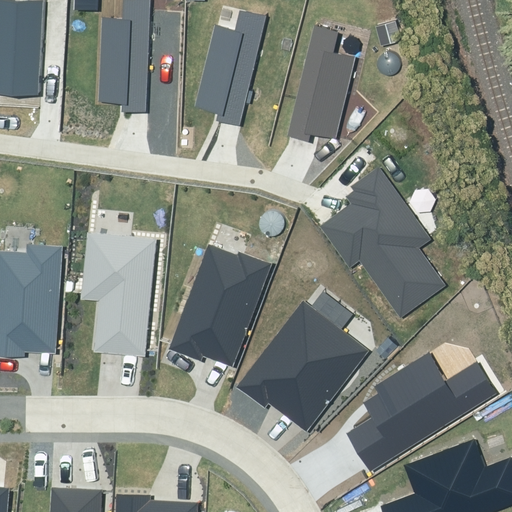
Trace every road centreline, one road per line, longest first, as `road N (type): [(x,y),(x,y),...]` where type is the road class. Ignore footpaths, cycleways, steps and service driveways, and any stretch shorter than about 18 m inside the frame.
road 1 (residential): [(0,415),(174,416),(232,438),(279,479),(297,511)]
road 2 (residential): [(0,141),(262,181),(301,194)]
